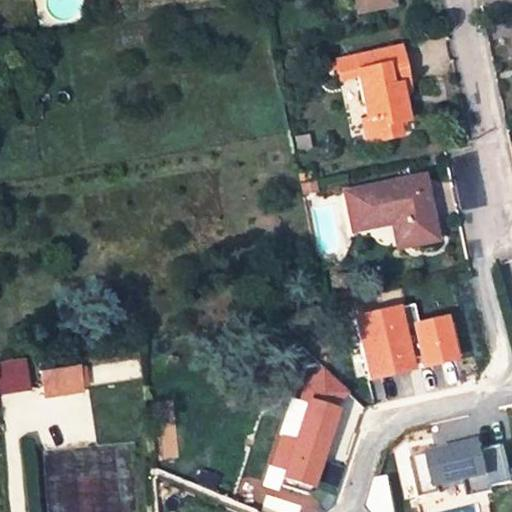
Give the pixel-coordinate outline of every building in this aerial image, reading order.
[(353,0),(356,14),(362,13),(359,0),(353,0)] [(359,0),(362,13),(392,6),(390,0),(359,0)] [(398,49),(353,58),(357,75),(365,120),(361,120),(366,144),(391,138),(389,125),(396,123),(404,122),(398,87),(406,85),(398,49)] [(357,75),(353,58),(335,62),(338,79),(357,75)] [(389,125),(391,138),(398,137),(396,123),(389,125)] [(433,240),(419,178),(344,193),(353,229),(390,223),(401,220),(407,245),(433,240)] [(298,185),(300,194),(313,192),(311,182),(298,185)] [(396,247),(407,245),(401,220),(390,223),(396,247)] [(357,381),(447,367),(439,318),(396,325),(394,309),(347,316),(357,381)] [(0,392),(24,389),(20,360),(0,363),(0,392)] [(78,391),(75,368),(40,373),(43,396),(78,391)] [(511,481),(511,451),(510,444),(482,452),(478,438),(415,457),(426,495),(469,482),(472,493),(511,481)]
